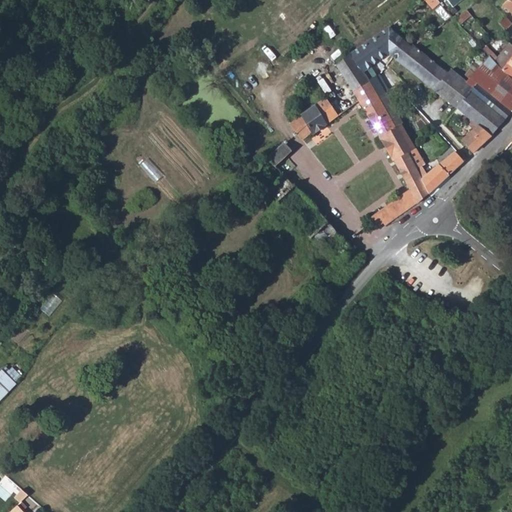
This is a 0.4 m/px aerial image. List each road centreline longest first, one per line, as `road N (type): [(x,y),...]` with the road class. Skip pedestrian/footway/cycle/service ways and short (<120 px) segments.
road 1 (residential): [(159,511),(385,255),(436,219)]
road 2 (residential): [(436,219),(511,125)]
